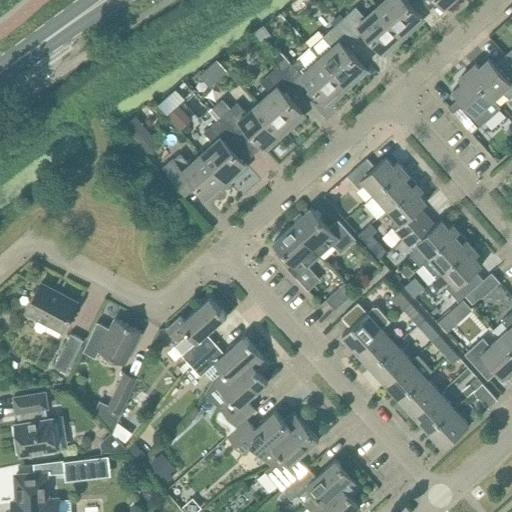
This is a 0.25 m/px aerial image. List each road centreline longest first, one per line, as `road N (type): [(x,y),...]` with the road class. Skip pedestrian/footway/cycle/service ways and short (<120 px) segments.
road 1 (residential): [(442,500),(220,250)]
road 2 (residential): [(0,266),(30,243),(40,245),(150,302),(162,301),(220,250)]
road 3 (residential): [(220,250),(391,99)]
road 4 (residential): [(511,237),(391,99)]
road 5 (residential): [(391,99),(503,0)]
road 6 (tertiary): [(0,73),(104,0)]
